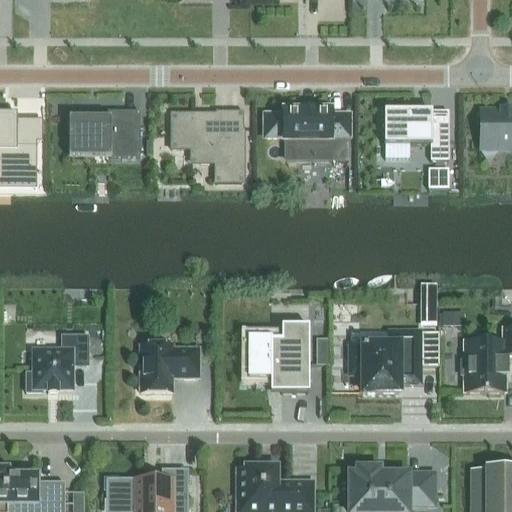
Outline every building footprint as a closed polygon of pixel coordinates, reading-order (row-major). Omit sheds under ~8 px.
[(97,114),(97,121),(68,121),(68,161),(139,161),(139,114),(97,114)] [(215,114),(215,122),(194,122),(194,118),(171,118),(171,152),(192,152),(192,157),(215,157),(215,186),(243,187),(243,114),(215,114)] [(264,118),(264,140),(282,140),(282,144),(330,144),(330,141),(348,141),(348,119),(330,119),(330,115),(313,114),(300,114),(282,114),(282,118),(264,118)] [(448,138),(430,138),(430,114),(383,114),(383,148),(430,148),(430,164),(448,164),(448,138)] [(511,114),(480,114),(480,145),(499,145),(499,151),(511,151),(511,114)] [(26,145),(2,145),(2,115),(0,115),(0,184),(26,185),(26,145)] [(330,144),(330,164),(348,164),(348,141),(330,141),(330,144)] [(428,173),(428,193),(448,193),(448,173),(428,173)] [(421,291),(421,313),(424,313),(424,329),(435,329),(435,291),(435,290),(421,290),(421,291)] [(444,315),(445,327),(466,326),(465,314),(444,315)] [(269,396),(308,396),(308,329),(280,329),(280,343),(271,343),(271,341),(247,341),(247,382),(269,382),(269,396)] [(362,377),(362,396),(398,396),(398,370),(418,370),(418,336),(388,336),(388,330),(338,330),(338,345),(350,345),(350,377),(362,377)] [(504,359),(511,359),(511,332),(503,332),(503,345),(464,345),(464,364),(460,364),(460,379),(464,379),(464,397),(483,397),(486,397),(487,397),(487,399),(500,399),(500,396),(504,397),(504,379),(506,379),(506,363),(504,363),(504,359)] [(88,339),(60,339),(60,353),(32,353),(32,376),(25,376),(25,396),(41,396),(41,393),(47,393),(47,396),(57,396),(57,393),(72,393),(72,369),(88,369),(88,339)] [(316,368),(328,368),(328,348),(316,348),(316,368)] [(198,382),(198,353),(172,353),(172,349),(140,349),(140,396),(172,396),(172,382),(198,382)] [(274,473),(239,473),(239,472),(234,472),(234,511),(309,511),(310,488),(274,488),(274,473)] [(511,511),(511,472),(486,473),(486,486),(472,486),(472,511),(486,511),(511,511)] [(0,511),(7,511),(7,508),(35,508),(34,511),(63,511),(64,486),(37,486),(37,479),(7,479),(7,473),(0,473),(0,511)] [(105,482),(105,505),(119,505),(118,511),(187,511),(187,473),(160,473),(160,482),(105,482)] [(432,479),(391,479),(390,479),(389,479),(388,480),(387,481),(387,482),(386,483),(386,486),(378,486),(378,473),(357,473),(357,479),(350,479),(349,511),(406,511),(406,508),(432,508),(432,479)] [(72,496),(72,511),(83,511),(83,496),(72,496)]
